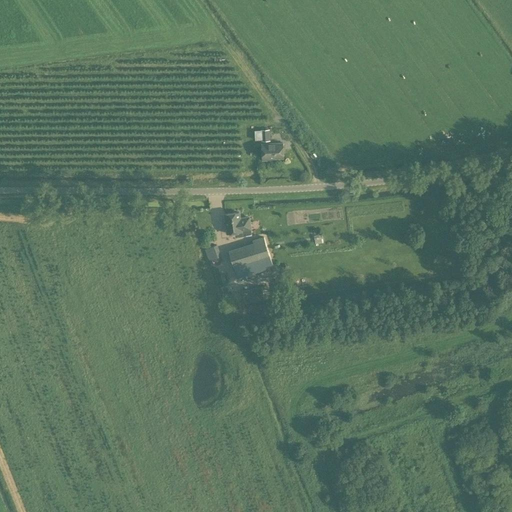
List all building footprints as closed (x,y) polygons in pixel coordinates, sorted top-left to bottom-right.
[(270,129),(261,129),(261,141),(270,141),(270,129)] [(283,143),(262,144),(263,160),(271,160),(271,158),(283,158),(283,143)] [(239,213),(224,215),(226,235),(251,231),(249,217),(240,218),(239,213)] [(315,243),(323,242),(321,228),(313,229),(315,243)] [(267,238),(230,247),(238,277),(274,267),(267,238)] [(221,256),(218,244),(205,249),(209,260),(221,256)] [(244,303),(264,300),(263,294),(267,293),(265,286),(262,287),(262,286),(241,290),(244,303)]
